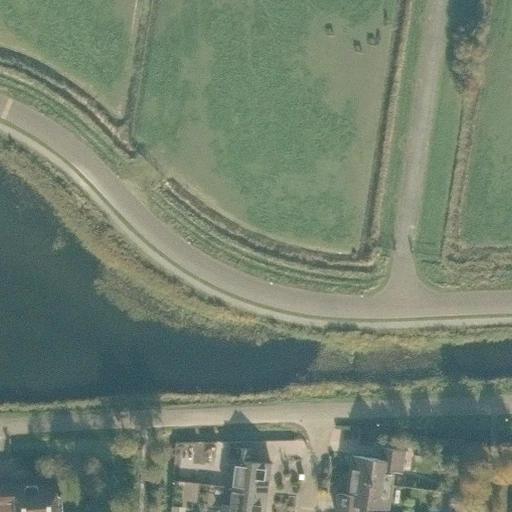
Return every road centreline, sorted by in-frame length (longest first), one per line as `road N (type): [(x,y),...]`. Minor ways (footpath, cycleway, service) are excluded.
road 1 (unclassified): [(511,305),(350,307),(247,288),(179,251),(62,140),(0,107)]
road 2 (unclassified): [(324,413),(0,427)]
road 3 (unclassified): [(511,406),(324,413)]
